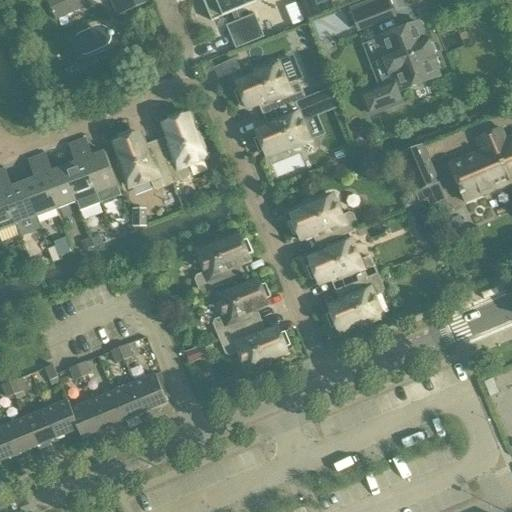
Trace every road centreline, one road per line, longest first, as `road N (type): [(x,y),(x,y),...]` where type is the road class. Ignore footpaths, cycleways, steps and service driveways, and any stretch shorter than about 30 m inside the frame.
road 1 (residential): [(0,161),(186,86),(210,95),(332,384)]
road 2 (tertiary): [(24,511),(332,384)]
road 3 (tertiary): [(332,384),(511,304)]
